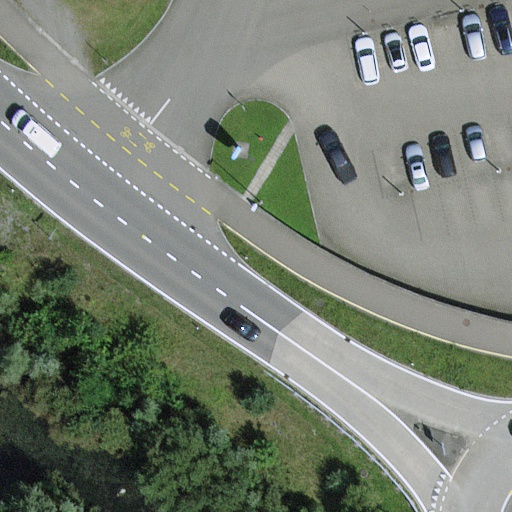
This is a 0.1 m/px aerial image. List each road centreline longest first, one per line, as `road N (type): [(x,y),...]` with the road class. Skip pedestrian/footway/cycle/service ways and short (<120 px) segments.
road 1 (primary): [(0,120),(282,339)]
road 2 (primary): [(282,339),(464,511)]
road 3 (primary): [(511,426),(407,394),(282,339)]
